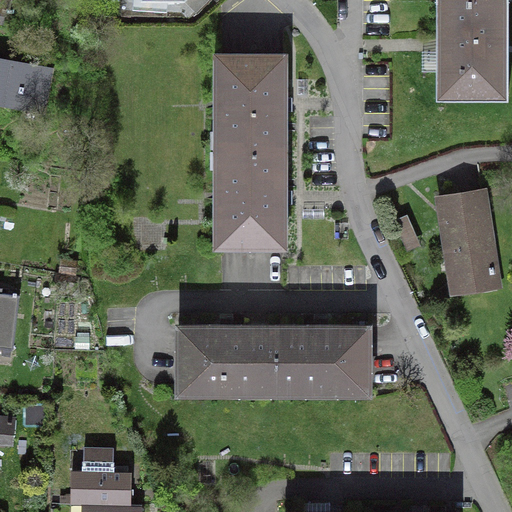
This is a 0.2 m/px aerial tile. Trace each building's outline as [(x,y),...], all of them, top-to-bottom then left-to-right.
[(509,95),(509,0),(444,0),(444,95),(509,95)] [(221,150),(291,150),(291,56),(221,56),(221,150)] [(52,68),(0,58),(0,99),(44,108),(52,68)] [(291,150),(221,150),(221,246),(291,246),(291,150)] [(492,194),(438,202),(453,301),(507,293),(492,194)] [(18,296),(0,294),(0,347),(12,349),(18,296)] [(173,396),(273,396),(273,330),(173,329),(173,396)] [(367,330),(273,330),(273,396),(367,397),(367,330)] [(9,413),(0,412),(0,433),(8,434),(9,413)] [(113,450),(83,449),(83,470),(77,470),(77,502),(128,503),(128,471),(113,471),(113,450)] [(77,502),(72,502),(71,511),(137,511),(138,504),(128,503),(77,502)]
